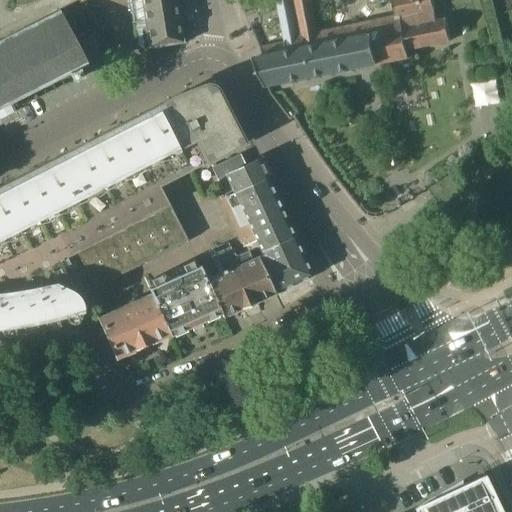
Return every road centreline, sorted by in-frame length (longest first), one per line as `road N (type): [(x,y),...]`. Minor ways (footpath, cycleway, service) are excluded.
road 1 (secondary): [(419,369),(286,436),(138,489),(35,511)]
road 2 (residential): [(95,333),(126,393),(317,309),(359,273)]
road 3 (residential): [(359,273),(226,66),(213,60)]
road 4 (residential): [(0,161),(190,63),(213,60)]
road 5 (unclassified): [(309,470),(366,479),(504,424)]
road 6 (secondary): [(309,470),(486,385)]
